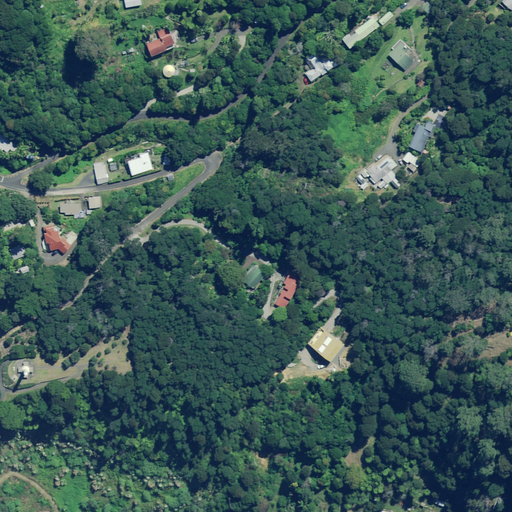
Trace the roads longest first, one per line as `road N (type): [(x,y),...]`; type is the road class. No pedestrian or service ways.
road 1 (residential): [(11,183),(137,116),(184,117),(216,107),(258,76),(321,0)]
road 2 (unclassified): [(168,171),(204,157),(210,168),(203,176),(118,243),(75,298),(0,334)]
road 3 (residential): [(11,183),(56,191),(168,171)]
